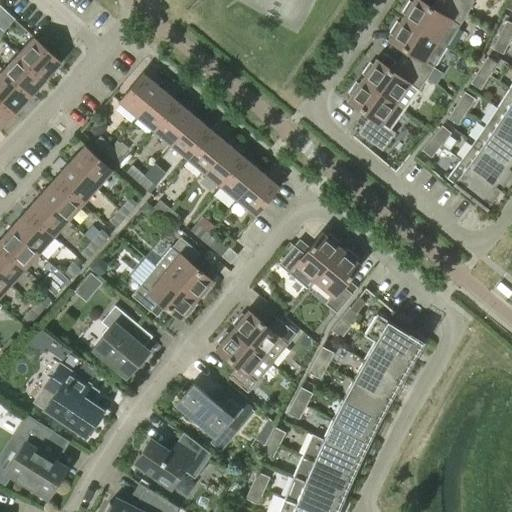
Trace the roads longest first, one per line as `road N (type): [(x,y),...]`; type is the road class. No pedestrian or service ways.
road 1 (residential): [(366,511),(451,330),(437,306),(308,198)]
road 2 (residential): [(72,511),(182,348),(308,198)]
road 3 (residential): [(306,109),(482,249),(511,208)]
road 4 (residential): [(101,49),(0,158)]
road 5 (residential): [(306,109),(381,0)]
